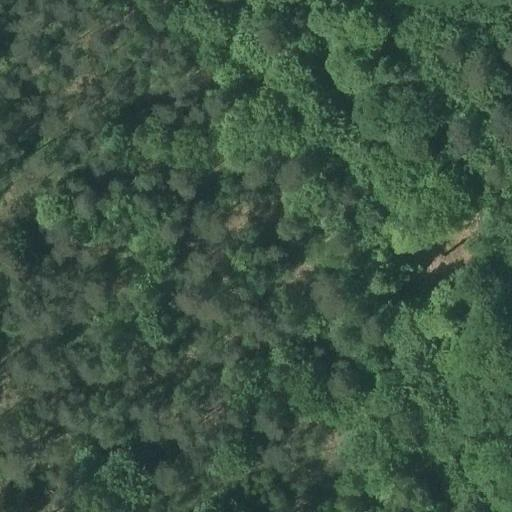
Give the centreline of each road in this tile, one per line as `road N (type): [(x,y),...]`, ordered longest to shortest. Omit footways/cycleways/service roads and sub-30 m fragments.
road 1 (track): [(0,351),(418,128)]
road 2 (track): [(511,361),(370,0)]
